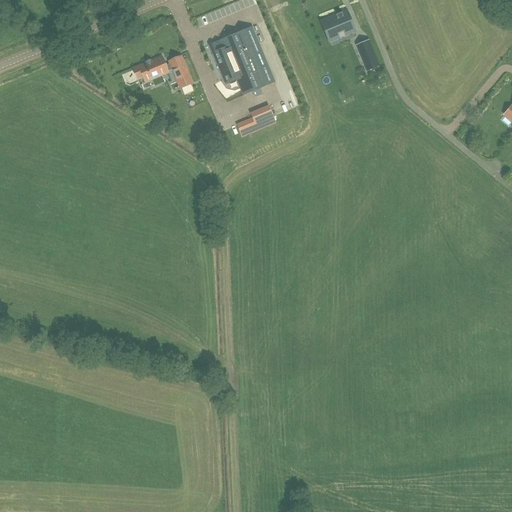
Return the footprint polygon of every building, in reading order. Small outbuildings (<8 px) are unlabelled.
[(353,31),(345,12),(341,14),(341,13),(340,13),(340,14),(336,16),(336,15),(335,15),(336,16),(321,22),(329,41),(330,41),(328,37),(351,28),(353,31)] [(220,40),(208,45),(212,53),(225,85),(236,80),(243,96),(251,92),(260,88),(271,84),(248,29),(233,35),(227,37),(220,40)] [(372,49),(359,55),(366,71),(379,66),(375,56),(372,49)] [(165,66),(161,57),(151,61),(150,60),(145,62),(145,63),(133,69),(137,80),(143,77),(145,82),(168,73),(168,72),(172,70),(180,89),(192,84),(187,70),(188,70),(184,61),(183,61),(181,57),(169,62),(169,64),(165,66)] [(250,114),(253,119),(257,130),(275,122),(268,107),(250,114)]
